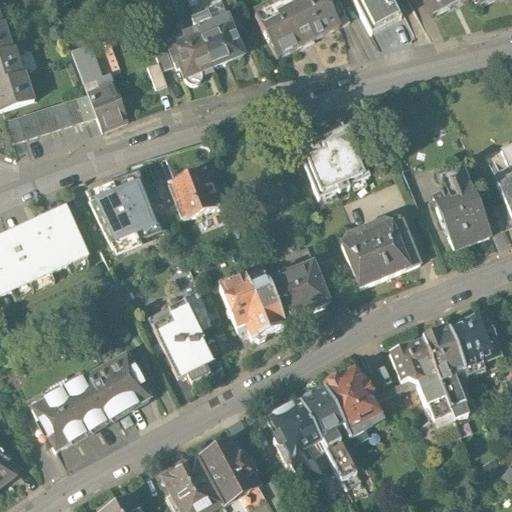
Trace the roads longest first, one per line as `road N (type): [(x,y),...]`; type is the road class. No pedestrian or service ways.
road 1 (residential): [(0,194),(360,81),(511,49)]
road 2 (residential): [(40,511),(362,331),(511,270)]
